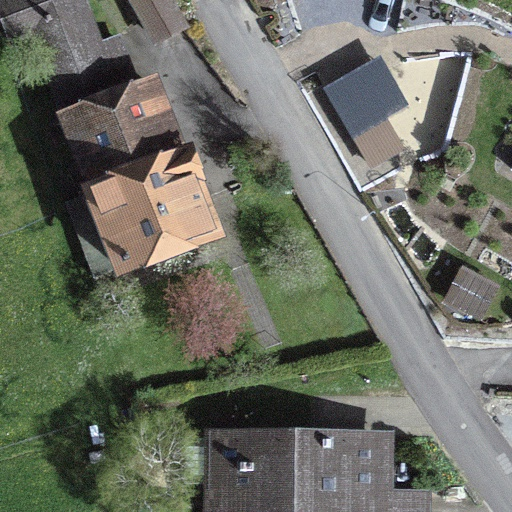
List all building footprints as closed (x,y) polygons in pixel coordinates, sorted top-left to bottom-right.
[(56,63),(72,57),(92,108),(135,91),(116,38),(93,47),(75,0),(9,0),(2,3),(15,40),(43,29),(56,63)] [(133,0),(154,38),(181,23),(168,0),(133,0)] [(152,85),(135,91),(92,108),(66,118),(122,271),(215,237),(186,156),(180,158),(152,85)] [(379,119),(369,101),(342,117),(369,164),(387,154),(379,119)] [(185,439),(184,484),(219,488),(219,511),(420,511),(421,502),(369,501),(370,441),(185,439)]
